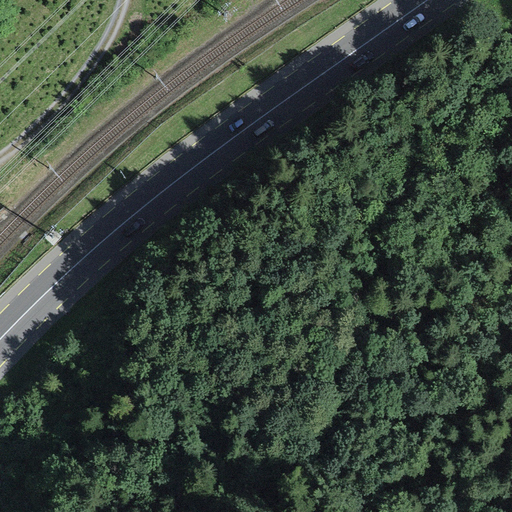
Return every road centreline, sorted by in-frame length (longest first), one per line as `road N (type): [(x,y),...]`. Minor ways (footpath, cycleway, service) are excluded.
road 1 (primary): [(427,0),(148,203),(0,340)]
road 2 (track): [(122,0),(74,85),(0,156)]
